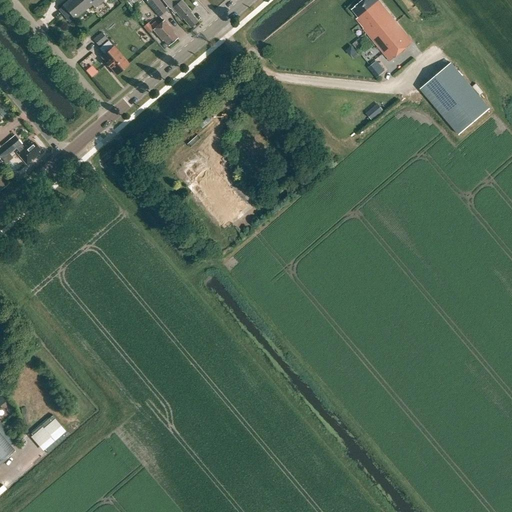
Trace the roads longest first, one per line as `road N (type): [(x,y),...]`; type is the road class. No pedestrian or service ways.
road 1 (tertiary): [(109,117),(247,0)]
road 2 (residential): [(109,117),(10,0)]
